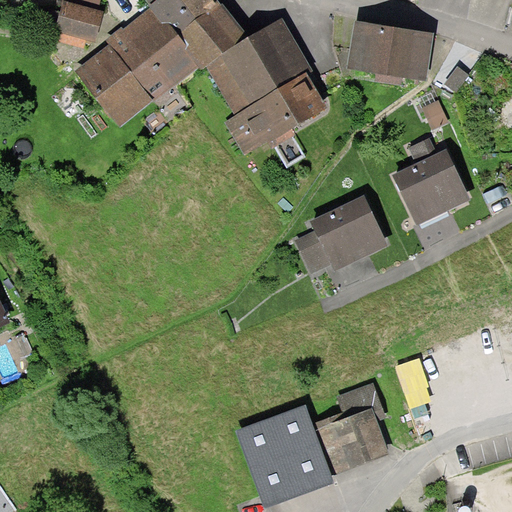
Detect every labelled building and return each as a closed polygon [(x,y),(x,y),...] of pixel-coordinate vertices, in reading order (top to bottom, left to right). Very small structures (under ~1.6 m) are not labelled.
[(101,0),(63,0),(53,40),(84,48),(86,40),(96,42),(104,11),(98,10),(101,0)] [(146,0),(152,7),(151,7),(197,68),(200,72),(207,66),(248,35),(224,4),(222,5),(217,0),(146,0)] [(197,68),(151,7),(123,29),(122,27),(106,40),(109,44),(75,71),(119,127),(153,100),(154,101),(197,68)] [(248,35),(207,66),(235,117),(225,122),(246,156),(270,143),(274,148),(276,147),(293,136),(296,134),(292,128),(327,108),(308,73),(314,71),(282,19),(248,35)] [(434,33),(355,21),(347,69),(376,73),(375,81),(401,85),(403,76),(427,80),(434,33)] [(469,75),(457,66),(444,83),(456,92),(469,75)] [(449,122),(438,100),(422,108),(433,130),(449,122)] [(306,158),(293,136),(276,147),(289,168),(306,158)] [(437,153),(430,139),(408,149),(415,163),(437,153)] [(415,163),(393,174),(417,225),(471,199),(447,148),(437,153),(415,163)] [(331,265),(334,271),(389,245),(364,195),(310,221),(315,231),(331,265)] [(331,265),(315,231),(295,240),(311,274),(331,265)] [(0,326),(11,322),(0,298),(0,326)] [(342,412),(345,418),(373,408),(377,421),(387,418),(373,382),(336,396),(342,412)] [(305,404),(235,430),(264,508),(334,482),(331,475),(389,454),(377,421),(373,408),(345,418),(342,412),(312,423),(305,404)]
